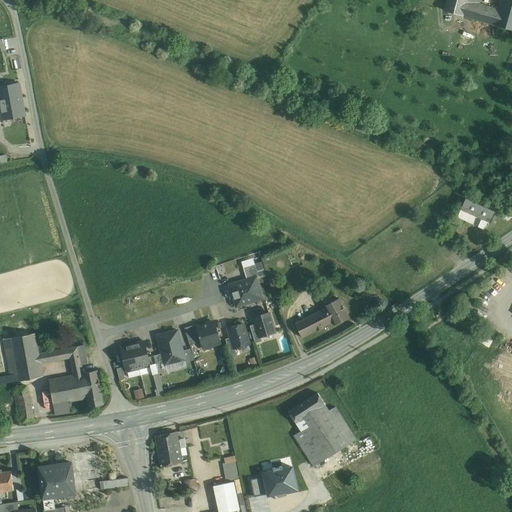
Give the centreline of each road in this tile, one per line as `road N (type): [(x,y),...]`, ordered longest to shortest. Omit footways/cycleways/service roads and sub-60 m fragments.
road 1 (unclassified): [(127,419),(43,160),(7,0)]
road 2 (secondary): [(511,237),(297,370),(127,419)]
road 3 (secondary): [(0,438),(127,419)]
